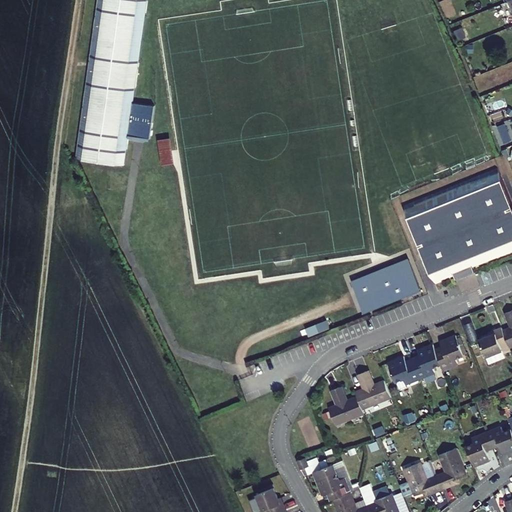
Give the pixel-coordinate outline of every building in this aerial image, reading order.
[(145,0),(96,0),(73,158),(121,165),(145,0)] [(169,140),(157,142),(160,167),(173,165),(169,140)] [(151,143),(141,144),(142,154),(152,152),(151,143)] [(511,216),(495,171),(401,206),(431,286),(450,279),(469,271),(511,255),(511,216)] [(415,292),(403,261),(348,283),(359,313),(415,292)] [(470,275),(469,271),(450,279),(451,283),(470,275)] [(324,329),(321,321),(310,325),(314,333),(324,329)] [(498,330),(500,334),(495,336),(483,340),(489,356),(506,350),(508,355),(511,353),(511,345),(506,328),(505,327),(498,330)] [(447,351),(440,354),(444,364),(446,369),(461,363),(459,358),(467,355),(459,336),(443,342),(445,347),(447,351)] [(424,361),(417,363),(423,378),(438,372),(436,367),(444,364),(440,354),(438,349),(436,345),(420,351),(422,356),(424,361)] [(506,350),(489,356),(491,362),(508,355),(506,350)] [(423,378),(417,363),(410,366),(408,361),(406,357),(391,363),(398,382),(406,379),(408,384),(423,378)] [(371,371),(369,372),(374,386),(377,385),(371,371)] [(364,409),(394,398),(388,381),(377,385),(374,386),(369,372),(361,374),(366,389),(358,392),(360,397),(364,409)] [(344,386),(341,387),(347,402),(349,401),(344,386)] [(337,424),(366,414),(364,409),(360,397),(349,401),(347,402),(341,387),(334,390),(339,404),(331,407),(337,424)] [(511,430),(507,433),(505,428),(490,434),(496,448),(503,445),(504,449),(506,455),(511,452),(511,430)] [(474,440),(476,445),(469,447),(476,466),(492,460),(490,454),(488,451),(496,448),(490,434),(474,440)] [(441,454),(448,471),(438,475),(444,488),(454,485),(452,481),(460,478),(470,474),(460,447),(441,454)] [(311,466),(307,457),(298,460),(301,469),(304,468),(310,466),(311,466)] [(404,469),(410,486),(404,488),(407,496),(414,494),(414,496),(424,492),(432,489),(434,492),(444,488),(438,475),(429,478),(423,462),(404,469)] [(310,466),(304,468),(309,482),(315,479),(310,466)] [(271,511),(274,511),(287,508),(284,500),(281,501),(279,496),(275,485),(251,494),(257,511),(269,506),(271,511)] [(361,489),(368,505),(370,511),(399,511),(396,501),(392,492),(376,499),(370,485),(361,489)] [(370,511),(368,505),(356,510),(349,492),(333,498),(338,511),(370,511)] [(405,497),(396,501),(399,511),(409,511),(411,511),(405,497)]
